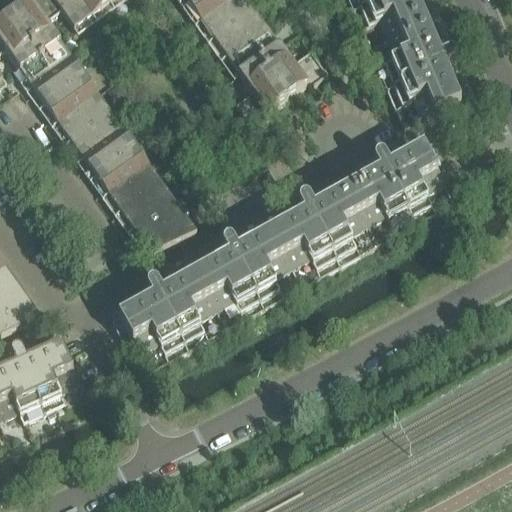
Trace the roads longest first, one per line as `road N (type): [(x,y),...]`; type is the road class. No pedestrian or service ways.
road 1 (residential): [(160,459),(511,271)]
road 2 (residential): [(79,316),(209,251),(235,223),(325,173),(346,146)]
road 3 (residential): [(160,459),(79,316)]
road 4 (residential): [(42,511),(160,459)]
